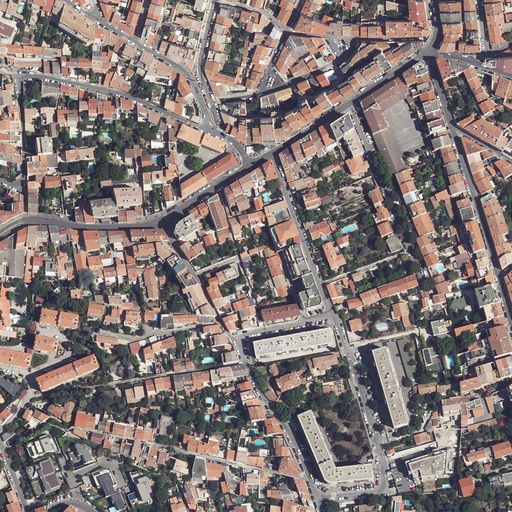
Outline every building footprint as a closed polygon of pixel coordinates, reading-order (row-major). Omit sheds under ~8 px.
[(55,0),(54,0),(45,0),(42,7),(42,10),(51,13),(55,0)] [(64,6),(55,0),(51,13),(60,19),(61,16),(61,14),(64,6)] [(141,8),(143,2),(137,0),(133,0),(131,10),(140,12),(141,8)] [(196,0),(195,7),(202,8),(207,10),(207,6),(208,0),(196,0)] [(296,3),(290,0),(282,0),(280,5),(282,6),(283,6),(292,10),(296,3)] [(319,4),(310,0),(306,0),(304,6),(316,11),(319,4)] [(352,0),(344,0),(347,1),(346,6),(348,7),(352,9),(353,3),(353,0),(352,0)] [(388,9),(388,10),(398,10),(399,3),(388,0),(387,0),(388,4),(388,9)] [(409,0),(410,3),(411,6),(426,9),(425,4),(424,0),(409,0)] [(465,0),(465,1),(466,1),(466,9),(466,11),(477,11),(476,2),(475,0),(465,0)] [(487,8),(487,13),(503,11),(501,0),(486,3),(487,8)] [(8,5),(0,1),(0,10),(5,13),(6,13),(8,5)] [(9,1),(8,5),(6,13),(13,17),(15,13),(17,5),(9,1)] [(117,8),(118,6),(115,5),(112,5),(111,4),(101,1),(104,10),(107,17),(112,20),(116,11),(117,8)] [(447,1),(440,1),(441,5),(442,11),(462,11),(461,1),(454,1),(452,1),(447,1)] [(160,14),(163,5),(152,2),(151,6),(149,11),(160,14)] [(182,24),(176,23),(177,18),(183,19),(184,16),(187,5),(179,3),(177,2),(176,6),(175,9),(173,17),(171,23),(172,24),(181,26),(182,24)] [(399,3),(398,10),(408,11),(408,5),(399,3)] [(220,8),(219,13),(232,17),(235,7),(221,4),(220,8)] [(61,16),(60,19),(57,27),(86,45),(93,45),(93,44),(94,25),(71,11),(64,6),(61,14),(61,16)] [(118,6),(117,8),(122,9),(121,13),(121,14),(123,15),(124,12),(125,10),(125,8),(122,7),(118,6)] [(292,10),(283,6),(283,8),(278,17),(286,24),(292,10)] [(304,6),(301,12),(314,18),(317,11),(316,11),(304,6)] [(426,9),(411,6),(412,17),(413,17),(419,18),(423,18),(428,19),(427,13),(426,9)] [(236,7),(235,7),(232,17),(233,17),(236,18),(239,18),(240,19),(243,9),(241,9),(237,8),(236,7)] [(246,10),(243,9),(240,19),(245,20),(249,21),(251,21),(253,12),(252,11),(246,10)] [(139,16),(140,12),(131,10),(130,10),(129,13),(127,19),(137,22),(139,16)] [(119,14),(116,11),(112,20),(120,25),(122,18),(123,15),(121,14),(119,14)] [(158,20),(160,14),(149,11),(148,14),(148,17),(158,20)] [(443,16),(444,21),(462,21),(462,15),(462,11),(442,11),(443,16)] [(477,15),(477,11),(466,11),(466,15),(466,20),(478,20),(477,15)] [(488,19),(489,25),(499,23),(505,22),(503,11),(487,13),(488,19)] [(258,13),(253,12),(251,21),(254,22),(260,24),(260,23),(262,14),(258,13)] [(314,18),(301,12),(293,29),(313,31),(314,18)] [(232,17),(219,13),(218,17),(217,22),(226,24),(230,25),(231,25),(233,17),(232,17)] [(262,14),(260,23),(262,24),(265,25),(268,23),(270,20),(263,14),(262,14)] [(326,15),(322,22),(329,25),(330,22),(331,22),(333,18),(330,17),(326,15)] [(203,25),(204,21),(184,16),(183,19),(182,24),(181,26),(185,27),(187,27),(191,28),(201,31),(203,25)] [(157,23),(158,20),(148,17),(146,21),(145,25),(151,27),(153,27),(154,27),(156,28),(157,23)] [(135,28),(137,22),(127,19),(122,18),(120,25),(134,33),(135,28)] [(320,31),(326,32),(329,25),(322,22),(314,18),(313,31),(320,31)] [(428,19),(423,18),(424,25),(424,28),(431,29),(431,26),(432,20),(428,19)] [(251,21),(249,21),(245,20),(243,28),(252,30),(253,31),(254,22),(251,21)] [(343,21),(343,20),(338,20),(338,22),(335,22),(335,33),(340,33),(343,33),(343,32),(343,31),(343,27),(343,25),(343,22),(343,21)] [(398,20),(387,20),(387,22),(387,25),(387,35),(393,35),(397,35),(398,20)] [(408,21),(398,20),(397,35),(403,35),(407,35),(408,21)] [(478,20),(466,20),(467,30),(469,30),(479,30),(479,28),(478,23),(478,20)] [(505,22),(499,23),(501,36),(507,35),(509,35),(511,34),(511,20),(508,22),(505,22)] [(362,22),(352,21),(352,34),(357,35),(362,35),(362,22)] [(366,22),(362,22),(362,35),(366,35),(370,35),(370,21),(366,22)] [(379,21),(370,21),(370,35),(374,35),(378,35),(379,25),(379,22),(379,21)] [(462,21),(444,21),(444,23),(445,31),(446,31),(459,30),(462,30),(463,30),(462,21)] [(0,22),(0,39),(1,39),(3,36),(10,40),(14,30),(14,28),(0,22)] [(216,26),(214,32),(223,34),(223,33),(224,33),(226,24),(217,22),(216,26)] [(335,22),(331,22),(330,22),(329,25),(326,32),(335,33),(335,22)] [(499,23),(489,25),(490,33),(492,42),(497,41),(502,40),(501,36),(499,23)] [(181,27),(181,26),(172,24),(171,28),(170,31),(172,32),(175,33),(179,34),(181,27)] [(103,30),(94,25),(93,44),(94,45),(101,45),(103,30)] [(150,31),(151,27),(145,25),(143,31),(141,38),(147,41),(150,32),(150,31)] [(283,31),(275,25),(274,27),(270,35),(280,37),(283,31)] [(387,25),(379,25),(378,35),(382,35),(387,35),(387,25)] [(413,26),(412,35),(418,35),(423,35),(423,28),(417,27),(413,26)] [(200,35),(201,31),(191,28),(189,35),(189,36),(190,36),(192,37),(198,38),(199,39),(200,35)] [(110,34),(103,30),(101,45),(106,46),(109,46),(110,34)] [(253,31),(252,30),(251,35),(248,34),(246,40),(251,41),(254,42),(255,37),(257,32),(253,31)] [(445,37),(444,41),(456,41),(459,41),(459,30),(446,31),(445,37)] [(153,45),(155,36),(154,35),(150,32),(147,41),(153,45)] [(223,34),(214,32),(213,36),(212,40),(221,42),(222,36),(223,34)] [(117,38),(110,34),(109,46),(109,47),(111,47),(114,48),(117,38)] [(287,43),(296,57),(299,56),(302,54),(303,54),(290,35),(287,43)] [(290,35),(303,54),(304,53),(310,49),(301,36),(290,35)] [(160,49),(164,40),(163,39),(158,37),(155,36),(153,45),(160,49)] [(310,50),(312,53),(319,49),(318,47),(312,37),(301,36),(310,49),(310,50)] [(198,38),(192,37),(190,47),(196,48),(197,49),(198,43),(199,39),(198,38)] [(323,38),(318,37),(312,37),(318,47),(319,49),(325,58),(327,63),(331,61),(336,58),(334,54),(330,49),(325,41),(323,38)] [(126,44),(117,38),(114,48),(113,51),(113,52),(122,55),(126,44)] [(168,53),(172,43),(169,42),(165,40),(164,40),(160,49),(168,53)] [(211,44),(210,49),(219,51),(221,42),(212,40),(211,44)] [(254,42),(251,41),(249,49),(256,51),(260,43),(254,42)] [(362,41),(359,47),(369,61),(369,62),(371,61),(377,58),(375,55),(382,50),(381,48),(377,41),(368,41),(362,41)] [(382,42),(377,41),(381,48),(382,50),(385,53),(392,49),(387,42),(382,42)] [(456,41),(444,41),(442,45),(440,50),(447,50),(455,50),(456,41)] [(464,41),(460,41),(460,43),(459,48),(459,50),(462,50),(466,50),(467,43),(467,41),(464,41)] [(411,42),(402,47),(407,55),(411,53),(416,50),(411,42)] [(420,42),(411,42),(416,50),(419,48),(422,46),(420,42)] [(181,49),(182,45),(176,43),(172,43),(168,53),(179,60),(181,49)] [(262,44),(260,43),(256,51),(272,55),(275,47),(265,44),(262,44)] [(287,43),(281,55),(289,67),(293,62),(296,57),(287,43)] [(135,49),(126,44),(122,55),(131,58),(135,49)] [(13,46),(4,45),(6,53),(14,54),(16,54),(24,54),(23,47),(20,47),(19,47),(13,46)] [(394,49),(393,50),(400,60),(403,58),(407,55),(402,47),(401,45),(394,49)] [(44,56),(43,49),(41,48),(34,48),(31,48),(29,47),(23,47),(24,54),(35,55),(44,56)] [(196,48),(190,47),(189,52),(188,55),(195,58),(196,54),(197,49),(196,48)] [(359,47),(349,60),(354,69),(354,70),(369,61),(359,47)] [(511,48),(502,53),(503,57),(511,56),(511,48)] [(61,55),(61,50),(54,50),(52,49),(52,56),(52,57),(61,58),(61,57),(61,55)] [(142,53),(135,49),(131,58),(138,62),(142,53)] [(188,55),(189,52),(181,49),(179,60),(186,64),(188,55)] [(219,51),(210,49),(209,54),(208,58),(220,61),(223,52),(219,51)] [(389,68),(392,65),(385,54),(385,53),(382,50),(375,55),(377,58),(385,70),(389,68)] [(396,63),(400,60),(393,50),(385,54),(392,65),(396,63)] [(272,55),(256,51),(253,60),(257,61),(267,64),(272,55)] [(224,53),(223,52),(220,61),(221,61),(225,63),(226,61),(228,61),(230,54),(224,53)] [(101,53),(92,53),(92,57),(92,61),(93,61),(100,62),(101,53)] [(153,60),(142,53),(138,62),(137,68),(138,68),(144,71),(144,70),(145,68),(148,69),(149,68),(153,60)] [(311,54),(305,57),(313,70),(321,66),(316,59),(312,53),(311,54)] [(192,68),(195,58),(188,55),(186,64),(192,68)] [(281,55),(277,64),(284,74),(289,67),(281,55)] [(316,59),(321,66),(327,63),(322,55),(316,59)] [(494,58),(490,58),(490,63),(511,70),(511,56),(503,57),(494,58)] [(8,65),(16,67),(16,62),(16,61),(16,60),(13,60),(12,58),(6,57),(6,58),(8,65)] [(300,60),(299,61),(300,62),(306,72),(313,70),(305,57),(300,60)] [(78,68),(78,60),(73,59),(73,58),(70,58),(70,59),(69,59),(69,63),(69,68),(70,68),(70,71),(73,71),(73,68),(77,68),(78,68)] [(220,61),(208,58),(207,63),(206,68),(218,71),(221,61),(220,61)] [(378,74),(385,70),(377,58),(371,61),(369,62),(366,65),(362,68),(370,80),(378,74)] [(92,61),(78,60),(78,68),(92,68),(93,61),(92,61)] [(159,63),(153,60),(149,68),(157,70),(159,63)] [(349,60),(341,66),(347,75),(354,69),(349,60)] [(49,74),(53,75),(52,63),(44,61),(44,73),(49,74)] [(100,62),(93,61),(92,68),(100,69),(101,62),(100,62)] [(267,64),(257,61),(255,67),(254,70),(263,72),(267,64)] [(440,72),(450,69),(447,62),(447,61),(443,62),(436,62),(440,72)] [(42,67),(42,62),(16,62),(16,67),(24,67),(30,67),(30,70),(42,73),(42,67)] [(107,63),(101,62),(100,69),(103,70),(108,71),(108,69),(109,65),(110,63),(107,63)] [(295,65),(291,68),(296,77),(306,72),(300,62),(299,63),(295,65)] [(458,65),(447,62),(450,69),(452,75),(455,74),(456,77),(464,74),(468,69),(458,65)] [(58,76),(61,77),(61,67),(61,64),(54,63),(52,63),(53,75),(58,76)] [(65,77),(67,78),(67,74),(67,68),(69,68),(69,63),(66,63),(66,68),(61,67),(61,77),(65,77)] [(171,70),(159,63),(157,70),(156,77),(169,80),(171,70)] [(427,75),(423,63),(413,70),(416,79),(427,75)] [(138,68),(135,74),(144,77),(145,76),(147,72),(144,70),(144,71),(138,68)] [(157,70),(149,68),(148,69),(147,72),(145,76),(156,77),(157,70)] [(218,71),(206,68),(206,69),(207,73),(210,81),(223,82),(229,83),(235,84),(235,83),(237,76),(235,76),(218,71)] [(248,68),(245,77),(248,78),(251,79),(254,70),(248,68)] [(367,82),(370,80),(362,68),(355,72),(357,76),(363,84),(367,82)] [(440,72),(443,83),(448,81),(450,80),(453,78),(452,75),(450,69),(440,72)] [(477,78),(474,71),(471,70),(468,69),(464,74),(468,83),(477,78)] [(180,75),(171,70),(169,80),(174,81),(178,82),(180,75)] [(263,72),(254,70),(251,79),(259,81),(263,72)] [(402,76),(408,87),(417,84),(416,79),(413,70),(409,73),(402,76)] [(99,77),(100,73),(98,73),(92,72),(92,75),(91,83),(94,84),(96,84),(98,76),(99,77)] [(317,75),(323,85),(330,82),(324,72),(317,75)] [(107,86),(110,87),(113,77),(107,74),(105,78),(104,86),(107,86)] [(113,77),(110,87),(115,88),(119,89),(121,83),(122,80),(123,78),(114,74),(113,77)] [(191,93),(180,75),(178,82),(177,90),(179,92),(183,99),(191,93)] [(427,75),(416,79),(417,84),(418,87),(409,90),(413,99),(420,97),(433,93),(427,75)] [(357,76),(351,79),(357,88),(360,86),(363,84),(357,76)] [(394,82),(399,92),(377,106),(381,115),(384,112),(405,99),(406,98),(410,105),(414,102),(413,99),(409,90),(408,87),(402,76),(394,82)] [(169,85),(169,80),(156,77),(155,83),(168,86),(169,85)] [(251,79),(248,78),(246,86),(249,87),(255,89),(259,81),(251,79)] [(477,78),(468,83),(473,92),(482,88),(477,78)] [(312,87),(308,79),(298,83),(303,92),(312,87)] [(349,80),(340,85),(346,95),(352,91),(357,88),(351,79),(350,80),(349,80)] [(495,96),(505,99),(506,96),(506,94),(510,83),(505,81),(500,79),(495,96)] [(177,90),(178,82),(174,81),(173,86),(169,85),(168,86),(167,95),(176,97),(176,95),(177,90)] [(58,85),(41,82),(41,86),(41,94),(58,94),(60,86),(58,85)] [(360,104),(364,114),(377,106),(399,92),(394,82),(367,99),(360,104)] [(124,91),(127,92),(130,86),(121,83),(119,89),(124,91)] [(340,85),(327,91),(334,103),(341,99),(346,95),(340,85)] [(66,87),(62,86),(61,90),(60,95),(69,97),(70,88),(66,87)] [(224,87),(213,89),(216,96),(221,95),(227,95),(224,87)] [(290,87),(276,93),(279,101),(295,95),(290,87)] [(73,88),(70,88),(69,97),(77,97),(77,89),(73,88)] [(487,99),(482,88),(473,92),(478,103),(487,99)] [(327,91),(318,97),(325,109),(329,106),(334,103),(327,91)] [(183,99),(179,92),(178,95),(176,95),(176,97),(175,101),(184,105),(187,104),(185,101),(184,101),(183,99)] [(193,96),(191,93),(183,99),(184,101),(185,101),(193,96)] [(261,97),(262,110),(268,109),(267,105),(275,104),(275,107),(280,106),(280,105),(279,101),(276,93),(261,97)] [(433,93),(420,97),(422,104),(423,106),(436,102),(433,93)] [(154,104),(157,105),(164,108),(165,104),(158,101),(159,97),(151,95),(151,98),(150,102),(154,104)] [(168,110),(173,112),(175,101),(176,97),(167,95),(165,104),(164,108),(168,110)] [(117,110),(116,107),(116,98),(112,97),(113,103),(103,103),(104,107),(98,107),(98,110),(98,114),(117,114),(117,110)] [(309,101),(306,97),(299,101),(302,105),(309,101)] [(318,97),(309,101),(317,114),(321,112),(325,109),(318,97)] [(89,110),(88,103),(82,103),(82,100),(82,99),(79,99),(79,110),(89,110)] [(126,101),(120,99),(121,110),(122,110),(132,110),(132,104),(126,101)] [(98,107),(98,101),(88,100),(88,103),(89,110),(98,110),(98,107)] [(184,105),(175,101),(173,112),(181,116),(183,108),(184,105)] [(239,102),(227,104),(227,107),(235,110),(232,116),(240,119),(240,117),(247,116),(246,101),(239,102)] [(309,101),(302,105),(304,109),(310,118),(309,118),(310,119),(313,117),(317,114),(309,101)] [(489,101),(479,106),(481,110),(484,116),(491,113),(494,111),(494,110),(489,101)] [(436,102),(423,106),(426,116),(439,112),(436,102)] [(148,111),(137,106),(137,110),(138,119),(148,119),(148,111)] [(373,136),(387,130),(381,115),(377,106),(364,114),(373,136)] [(44,116),(41,117),(42,125),(49,125),(55,125),(55,124),(55,119),(55,114),(55,111),(55,109),(52,108),(41,108),(41,110),(41,113),(47,113),(47,115),(43,114),(44,116)] [(41,110),(24,109),(25,118),(25,123),(29,123),(31,123),(32,116),(41,117),(41,113),(41,110)] [(294,109),(287,113),(287,114),(289,116),(296,128),(300,126),(303,123),(302,122),(296,113),(294,110),(295,110),(294,109)] [(304,109),(296,113),(302,122),(309,118),(310,118),(304,109)] [(154,114),(148,111),(148,119),(148,122),(156,126),(161,116),(154,114)] [(232,116),(221,111),(225,119),(227,126),(229,122),(234,124),(241,127),(240,122),(240,119),(232,116)] [(384,112),(381,115),(387,130),(390,136),(403,170),(406,168),(384,112)] [(439,112),(426,116),(429,125),(443,122),(439,112)] [(193,115),(191,120),(199,124),(199,116),(193,115)] [(289,116),(283,120),(284,127),(286,135),(292,131),(296,128),(289,116)] [(456,126),(463,130),(472,125),(475,123),(473,117),(472,116),(456,124),(456,126)] [(166,119),(162,117),(159,131),(165,131),(167,131),(167,123),(166,121),(166,119)] [(262,117),(254,118),(255,141),(264,140),(262,117)] [(274,117),(262,117),(264,140),(277,140),(275,127),(274,117)] [(330,129),(336,141),(338,146),(344,161),(345,162),(346,162),(349,160),(340,140),(342,139),(354,131),(348,117),(338,124),(330,129)] [(254,118),(247,118),(247,124),(248,130),(247,140),(255,141),(254,118)] [(472,125),(493,138),(501,133),(503,131),(507,129),(505,128),(497,124),(485,118),(482,120),(475,123),(472,125)] [(1,122),(0,121),(0,129),(0,132),(7,133),(9,133),(9,132),(9,122),(9,121),(1,122)] [(20,125),(20,121),(14,122),(9,122),(9,132),(15,132),(21,132),(20,125)] [(226,131),(231,134),(234,124),(229,122),(227,126),(226,131)] [(247,124),(240,122),(241,127),(238,136),(242,138),(247,140),(248,130),(247,124)] [(445,130),(443,122),(429,125),(427,126),(428,130),(429,135),(432,134),(445,130)] [(231,134),(238,136),(241,127),(234,124),(231,134)] [(326,147),(336,141),(330,129),(328,124),(323,128),(318,130),(326,147)] [(34,134),(34,125),(25,125),(25,130),(25,134),(34,134)] [(463,130),(486,143),(493,138),(472,125),(463,130)] [(205,136),(182,126),(176,138),(200,148),(201,145),(205,136)] [(278,127),(275,127),(277,140),(286,139),(287,139),(286,135),(284,127),(280,127),(278,127)] [(316,153),(326,147),(318,130),(313,134),(309,136),(316,153)] [(376,142),(390,136),(387,130),(373,136),(376,142)] [(445,130),(432,134),(435,141),(448,137),(445,130)] [(7,142),(10,142),(10,141),(9,135),(7,135),(7,133),(0,132),(0,131),(0,140),(4,141),(7,142)] [(354,131),(342,139),(344,142),(346,141),(353,158),(359,156),(363,154),(354,131)] [(486,143),(495,148),(501,137),(503,135),(501,133),(493,138),(486,143)] [(503,139),(510,142),(511,139),(511,136),(510,135),(506,133),(503,139)] [(225,144),(205,136),(201,145),(220,154),(225,144)] [(305,139),(300,142),(306,160),(316,154),(316,153),(309,136),(305,139)] [(390,136),(376,142),(389,175),(403,170),(390,136)] [(451,146),(448,137),(435,141),(431,142),(433,148),(434,151),(439,150),(441,149),(451,146)] [(495,148),(502,153),(504,151),(510,142),(503,139),(501,137),(495,148)] [(50,155),(49,139),(36,140),(37,156),(45,156),(50,155)] [(465,139),(461,140),(464,149),(467,157),(473,155),(486,152),(475,145),(465,139)] [(336,141),(326,147),(328,152),(328,153),(338,146),(336,141)] [(295,145),(291,148),(297,163),(306,160),(300,142),(295,145)] [(0,152),(11,155),(13,155),(13,153),(13,146),(3,145),(0,144),(0,152)] [(141,155),(141,150),(140,145),(133,145),(133,150),(124,150),(125,153),(125,158),(136,158),(135,156),(141,155)] [(451,146),(441,149),(443,157),(453,154),(451,146)] [(326,147),(316,153),(318,158),(318,159),(328,153),(328,152),(326,147)] [(92,150),(92,148),(86,149),(85,149),(81,150),(77,151),(79,157),(93,155),(92,150)] [(279,156),(284,171),(287,169),(289,168),(288,166),(292,165),(297,163),(291,148),(289,149),(285,152),(279,156)] [(79,157),(77,151),(72,152),(71,152),(68,152),(65,153),(66,162),(78,160),(80,160),(79,157)] [(11,155),(0,152),(0,164),(2,165),(2,161),(7,162),(11,162),(11,155)] [(469,166),(481,161),(479,157),(482,156),(484,160),(492,157),(494,157),(486,152),(473,155),(467,157),(469,166)] [(66,162),(65,153),(57,154),(57,162),(60,162),(60,163),(61,163),(66,162)] [(46,175),(50,176),(51,176),(58,172),(58,167),(57,162),(57,154),(50,155),(45,156),(45,163),(46,163),(46,174),(46,175)] [(177,164),(176,155),(171,156),(170,155),(170,154),(168,154),(168,158),(162,159),(163,168),(166,167),(168,167),(176,164),(177,164)] [(232,154),(228,157),(228,158),(231,157),(234,163),(233,163),(235,166),(237,164),(235,160),(233,156),(232,154)] [(306,160),(307,164),(318,158),(316,154),(306,160)] [(453,154),(443,157),(445,166),(456,163),(453,154)] [(21,171),(21,156),(14,155),(13,155),(11,155),(11,162),(11,165),(16,166),(16,167),(17,167),(17,170),(21,171)] [(141,156),(142,167),(151,166),(150,156),(141,156)] [(369,168),(367,162),(363,164),(359,156),(353,158),(349,160),(346,162),(353,176),(369,168)] [(228,157),(201,173),(207,183),(224,172),(235,166),(233,163),(234,163),(231,157),(228,158),(228,157)] [(267,183),(277,179),(270,161),(266,164),(262,167),(267,183)] [(469,166),(472,174),(481,170),(484,169),(481,161),(469,166)] [(510,166),(502,161),(498,162),(494,164),(497,167),(500,171),(510,166)] [(46,174),(46,163),(45,163),(35,163),(29,163),(28,163),(27,163),(27,170),(27,176),(36,175),(44,174),(46,174)] [(295,173),(295,174),(298,173),(300,172),(298,167),(297,163),(292,165),(295,173)] [(449,178),(460,175),(456,163),(445,166),(449,178)] [(177,177),(176,164),(168,167),(168,171),(165,171),(166,178),(168,178),(177,177)] [(333,165),(323,171),(324,174),(327,173),(333,170),(335,169),(334,167),(333,165)] [(487,167),(492,175),(494,174),(497,173),(494,169),(492,166),(487,167)] [(511,174),(511,167),(510,166),(500,171),(504,179),(511,174)] [(0,167),(0,175),(5,178),(7,179),(7,177),(9,177),(9,167),(0,167)] [(170,206),(174,204),(172,189),(172,188),(173,187),(172,185),(169,186),(168,178),(166,178),(165,171),(168,171),(168,167),(166,167),(163,168),(162,169),(162,170),(162,171),(162,172),(161,172),(163,183),(165,199),(166,209),(170,206)] [(259,169),(254,172),(255,175),(257,182),(257,183),(257,184),(258,188),(258,189),(267,184),(267,183),(262,167),(259,169)] [(389,175),(390,178),(395,176),(404,172),(403,170),(389,175)] [(472,174),(475,184),(476,183),(485,179),(481,170),(472,174)] [(291,174),(290,171),(288,171),(285,173),(286,177),(288,183),(293,181),(291,174)] [(400,187),(412,182),(407,171),(404,172),(395,176),(400,187)] [(497,173),(494,174),(496,177),(496,178),(502,189),(503,188),(505,187),(508,185),(504,179),(500,171),(497,173)] [(163,183),(161,172),(151,173),(152,184),(153,184),(161,183),(163,183)] [(257,183),(257,182),(255,175),(254,172),(251,173),(248,175),(250,178),(253,184),(254,185),(257,184),(257,183)] [(151,173),(142,174),(143,186),(152,185),(152,184),(151,173)] [(44,174),(36,175),(36,183),(40,183),(42,183),(45,183),(45,179),(44,174)] [(84,178),(83,174),(80,174),(75,175),(76,182),(82,181),(82,178),(84,178)] [(207,183),(200,174),(180,187),(180,188),(181,199),(207,183)] [(138,175),(132,175),(129,176),(125,176),(121,177),(118,177),(114,177),(109,178),(110,181),(111,185),(115,184),(115,185),(118,184),(122,183),(122,184),(126,183),(126,184),(129,182),(129,183),(133,182),(133,183),(138,182),(138,183),(139,183),(138,175)] [(243,193),(255,188),(254,185),(253,184),(250,178),(248,175),(246,177),(241,180),(238,182),(243,193)] [(463,183),(460,175),(449,178),(448,178),(451,187),(463,183)] [(71,183),(71,176),(69,176),(61,178),(62,185),(71,183)] [(321,176),(313,180),(315,185),(323,181),(321,176)] [(59,177),(45,179),(45,183),(45,187),(45,189),(60,187),(59,178),(59,177)] [(295,187),(304,184),(303,180),(302,178),(289,184),(290,189),(295,187)] [(431,180),(435,189),(439,187),(436,178),(431,180)] [(492,187),(487,178),(485,179),(476,183),(481,195),(493,190),(492,187)] [(295,187),(296,190),(308,186),(309,190),(313,189),(314,190),(316,189),(315,185),(313,180),(304,184),(295,187)] [(111,185),(110,181),(105,182),(101,182),(100,182),(101,189),(110,188),(111,188),(111,185)] [(234,197),(243,193),(238,182),(233,184),(229,187),(234,197)] [(403,197),(416,192),(412,182),(400,187),(403,197)] [(62,185),(63,193),(72,191),(72,189),(71,183),(62,185)] [(466,192),(463,183),(451,187),(449,188),(449,190),(451,196),(466,192)] [(269,189),(267,184),(258,189),(259,190),(259,193),(269,189)] [(230,208),(237,206),(234,199),(234,197),(229,187),(228,188),(224,190),(230,208)] [(511,195),(505,187),(503,188),(506,191),(508,194),(511,198),(511,199),(511,195)] [(181,199),(180,188),(172,189),(174,204),(181,199)] [(314,190),(313,189),(309,190),(307,191),(302,193),(301,193),(302,198),(315,193),(314,190)] [(374,206),(383,202),(378,189),(369,193),(374,206)] [(13,199),(13,204),(19,204),(19,195),(13,192),(12,192),(8,190),(8,193),(6,196),(6,197),(13,199)] [(140,195),(140,190),(139,190),(112,191),(113,194),(115,201),(116,207),(141,205),(140,195)] [(446,190),(435,196),(438,202),(438,201),(444,198),(446,204),(444,204),(449,218),(450,218),(455,216),(454,213),(451,205),(448,197),(446,191),(446,190)] [(421,202),(417,191),(416,192),(403,197),(408,209),(421,202)] [(317,201),(315,193),(302,198),(304,205),(317,201)] [(330,193),(319,198),(321,204),(322,207),(334,202),(330,193)] [(38,212),(37,196),(32,195),(28,195),(28,201),(28,213),(38,214),(38,212)] [(208,200),(205,202),(209,210),(210,212),(215,226),(216,230),(217,232),(228,228),(216,195),(215,196),(208,200)] [(482,205),(494,200),(493,197),(492,195),(480,201),(482,205)] [(244,196),(234,199),(237,206),(239,211),(239,212),(249,209),(244,196)] [(430,198),(435,209),(435,210),(441,207),(438,201),(438,202),(435,196),(430,198)] [(257,211),(264,209),(263,205),(261,198),(257,200),(254,201),(257,211)] [(457,204),(459,212),(460,212),(471,208),(468,200),(457,204)] [(497,205),(495,200),(494,200),(482,205),(483,210),(497,205)] [(116,207),(115,201),(104,202),(101,202),(90,203),(91,206),(93,217),(94,217),(108,217),(117,217),(118,217),(117,212),(117,211),(117,210),(116,207)] [(287,208),(285,201),(272,206),(270,207),(264,209),(264,211),(266,216),(267,215),(273,213),(283,210),(284,209),(287,208)] [(319,205),(317,201),(304,205),(306,209),(319,205)] [(201,217),(210,212),(209,210),(205,202),(200,205),(197,207),(201,217)] [(374,206),(376,211),(377,211),(385,207),(383,202),(374,206)] [(426,214),(421,202),(408,209),(413,220),(426,214)] [(23,214),(23,205),(19,204),(13,204),(13,205),(13,207),(13,214),(14,214),(14,218),(19,216),(23,214)] [(500,210),(498,205),(497,205),(483,210),(486,220),(501,214),(500,210)] [(93,217),(91,206),(87,207),(82,208),(83,210),(85,224),(91,223),(95,223),(94,217),(93,217)] [(189,212),(191,217),(193,216),(195,215),(197,220),(201,217),(197,207),(194,209),(189,212)] [(385,207),(377,211),(377,213),(378,214),(372,216),(376,224),(387,219),(390,218),(385,207)] [(274,225),(287,221),(287,220),(288,219),(291,218),(289,213),(287,208),(287,211),(285,212),(284,209),(283,210),(283,212),(274,215),(273,213),(267,215),(268,218),(271,217),(274,225)] [(471,208),(460,212),(463,223),(466,222),(475,219),(471,208)] [(81,223),(85,224),(83,210),(75,211),(75,215),(75,217),(76,222),(81,223)] [(135,222),(136,222),(135,217),(135,211),(126,212),(127,223),(131,223),(135,222)] [(255,213),(258,222),(265,220),(267,220),(266,218),(266,216),(264,211),(255,213)] [(14,214),(13,214),(8,213),(0,212),(0,222),(2,225),(9,221),(14,218),(14,214)] [(122,223),(127,223),(126,212),(119,212),(117,212),(118,217),(117,217),(118,223),(122,223)] [(255,213),(247,215),(250,224),(251,227),(259,225),(258,222),(255,213)] [(420,238),(426,236),(426,235),(430,234),(434,232),(431,224),(430,222),(426,214),(413,220),(420,238)] [(490,229),(505,224),(501,214),(486,220),(490,229)] [(241,227),(250,224),(247,215),(238,218),(241,227)] [(179,241),(183,238),(184,239),(184,238),(184,237),(187,236),(187,237),(189,236),(188,235),(197,229),(196,228),(193,220),(191,217),(188,219),(179,225),(175,227),(174,232),(179,241)] [(233,233),(237,232),(238,233),(243,232),(241,227),(238,218),(229,220),(233,233)] [(332,233),(331,230),(329,225),(330,224),(329,219),(328,218),(326,219),(323,219),(324,222),(325,222),(330,234),(332,233)] [(387,219),(376,224),(377,227),(389,222),(387,219)] [(275,244),(297,236),(295,229),(292,222),(270,230),(275,244)] [(330,234),(325,222),(324,222),(314,226),(309,228),(313,240),(318,238),(330,234)] [(393,233),(389,222),(377,227),(381,238),(393,233)] [(476,223),(467,226),(464,227),(466,233),(468,232),(473,247),(471,247),(473,254),(475,253),(484,251),(476,223)] [(458,224),(440,230),(442,235),(443,239),(456,233),(461,231),(460,228),(459,225),(458,224)] [(490,229),(492,238),(502,236),(508,234),(505,224),(490,229)] [(251,227),(252,232),(256,231),(257,234),(262,233),(260,227),(259,225),(251,227)] [(33,228),(28,228),(26,248),(35,249),(35,247),(35,242),(36,238),(37,227),(33,228)] [(48,238),(46,227),(40,227),(37,227),(36,238),(35,242),(39,242),(49,242),(48,238)] [(22,231),(17,233),(15,250),(17,250),(23,248),(26,248),(28,228),(22,231)] [(55,228),(49,228),(52,242),(54,242),(59,241),(61,241),(59,229),(55,228)] [(61,229),(59,229),(61,241),(62,243),(65,243),(69,242),(71,242),(71,239),(70,230),(63,229),(61,229)] [(220,243),(225,241),(225,239),(230,237),(228,229),(217,233),(220,243)] [(70,230),(71,239),(79,238),(78,232),(74,231),(70,230)] [(154,242),(155,231),(149,231),(142,232),(143,238),(142,238),(143,241),(144,242),(146,241),(146,243),(154,242)] [(159,231),(155,231),(154,242),(154,241),(159,241),(161,241),(162,241),(168,241),(162,231),(159,231)] [(456,233),(460,243),(464,241),(462,234),(461,231),(456,233)] [(83,234),(78,232),(79,238),(71,239),(71,242),(72,243),(72,245),(77,244),(84,243),(84,241),(83,234)] [(115,233),(111,233),(113,244),(114,249),(117,248),(123,247),(121,232),(115,233)] [(121,232),(123,247),(132,246),(132,245),(132,243),(130,232),(125,232),(121,232)] [(17,233),(8,239),(5,267),(14,268),(15,259),(16,259),(17,256),(17,250),(15,250),(17,233)] [(89,233),(83,234),(84,241),(84,243),(86,252),(99,250),(98,246),(97,233),(89,233)] [(102,233),(97,233),(98,246),(110,244),(108,233),(102,233)] [(402,249),(395,233),(387,237),(389,240),(386,241),(391,254),(402,249)] [(434,243),(430,234),(426,235),(426,236),(430,245),(434,243)] [(206,246),(215,243),(214,241),(212,237),(212,235),(208,236),(204,238),(206,246)] [(297,236),(275,244),(275,246),(277,250),(278,253),(282,251),(300,244),(297,236)] [(337,240),(339,245),(340,245),(347,242),(347,241),(346,236),(337,240)] [(420,238),(416,240),(420,249),(430,245),(426,236),(420,238)] [(505,245),(502,236),(492,238),(495,248),(505,245)] [(3,242),(0,243),(0,275),(4,276),(5,267),(8,239),(3,242)] [(132,248),(134,259),(136,258),(156,255),(156,254),(160,257),(159,258),(165,263),(166,262),(176,256),(162,244),(154,244),(154,241),(154,242),(146,243),(138,244),(132,245),(132,246),(132,248)] [(346,264),(342,255),(337,257),(331,242),(322,246),(331,270),(346,264)] [(84,243),(77,244),(78,252),(75,253),(76,255),(86,253),(86,252),(84,243)] [(191,249),(187,243),(182,246),(180,248),(184,253),(191,249)] [(430,245),(434,254),(438,252),(438,253),(434,243),(430,245)] [(204,252),(199,244),(191,249),(184,253),(189,261),(204,252)] [(302,250),(300,244),(282,251),(293,281),(301,278),(311,275),(311,274),(302,250)] [(458,247),(461,254),(468,251),(467,248),(465,244),(460,246),(458,247)] [(510,249),(509,244),(505,245),(495,248),(499,261),(504,257),(511,255),(510,249)] [(430,245),(420,249),(424,258),(434,254),(430,245)] [(264,250),(267,260),(276,257),(278,256),(278,253),(274,254),(273,252),(277,250),(275,246),(273,247),(268,249),(267,249),(264,250)] [(135,265),(134,259),(132,248),(129,248),(129,250),(125,251),(128,266),(135,265)] [(27,254),(26,269),(32,270),(33,266),(34,258),(34,253),(34,251),(28,251),(27,254)] [(468,264),(471,264),(472,263),(469,255),(468,251),(461,254),(458,255),(460,260),(465,257),(468,264)] [(478,261),(487,259),(484,251),(475,253),(478,261)] [(77,274),(90,272),(89,268),(87,259),(87,255),(86,253),(76,255),(74,255),(74,258),(75,262),(77,274)] [(113,264),(113,262),(111,254),(104,256),(100,257),(102,266),(111,265),(112,265),(113,264)] [(428,268),(438,264),(434,254),(424,258),(428,268)] [(458,255),(456,256),(458,260),(456,261),(458,268),(466,265),(468,264),(465,257),(460,260),(458,255)] [(511,262),(511,257),(511,255),(504,257),(499,261),(502,270),(511,262)] [(186,270),(176,256),(166,262),(168,266),(173,274),(175,276),(186,270)] [(87,259),(89,268),(102,266),(100,257),(89,258),(87,259)] [(279,266),(276,257),(267,260),(266,260),(270,269),(279,266)] [(39,259),(34,258),(33,266),(36,266),(45,267),(45,262),(46,262),(46,259),(39,259)] [(65,262),(64,258),(60,259),(60,260),(57,261),(59,267),(60,276),(64,276),(67,276),(66,265),(65,262)] [(23,267),(24,259),(16,259),(15,259),(14,268),(5,267),(4,276),(4,280),(6,280),(7,277),(22,279),(23,267)] [(489,267),(487,259),(478,261),(476,262),(478,270),(489,267)] [(56,267),(55,263),(46,262),(45,262),(45,267),(45,271),(54,272),(57,273),(56,267)] [(72,264),(66,265),(67,276),(68,277),(68,279),(74,278),(72,264)] [(475,275),(471,264),(468,264),(466,265),(466,268),(469,277),(475,275)] [(116,269),(117,277),(121,276),(126,276),(124,265),(121,266),(117,266),(117,268),(116,269)] [(136,270),(135,265),(128,266),(126,266),(128,275),(137,274),(136,270)] [(97,280),(104,279),(103,270),(102,266),(89,268),(90,272),(92,272),(94,280),(97,280)] [(173,274),(168,266),(164,269),(168,274),(168,275),(170,274),(173,274)] [(279,266),(270,269),(271,273),(273,278),(282,275),(279,266)] [(222,272),(226,282),(238,277),(234,267),(222,272)] [(489,267),(478,270),(479,273),(480,277),(481,279),(492,276),(489,267)] [(108,278),(117,277),(116,269),(116,268),(103,270),(104,279),(108,278)] [(148,299),(158,298),(156,281),(154,268),(150,268),(146,269),(144,269),(136,270),(137,274),(142,274),(142,273),(143,273),(144,283),(145,286),(147,286),(148,299)] [(32,270),(26,269),(25,282),(34,283),(32,277),(32,273),(32,270)] [(186,289),(196,286),(191,278),(186,270),(175,276),(179,282),(184,290),(186,289)] [(217,278),(219,284),(226,282),(222,272),(216,275),(217,278)] [(361,272),(352,276),(353,280),(354,282),(363,279),(361,272)] [(274,289),(276,288),(286,285),(282,275),(273,278),(270,279),(268,280),(272,290),(274,289)] [(311,275),(301,278),(305,290),(307,289),(308,291),(305,291),(306,293),(298,295),(303,311),(317,307),(320,302),(315,288),(311,275)] [(404,279),(409,289),(417,286),(418,286),(414,275),(404,279)] [(432,279),(435,285),(443,281),(445,280),(443,275),(432,279)] [(494,286),(492,276),(481,279),(478,280),(480,284),(481,287),(482,289),(494,286)] [(219,284),(217,278),(212,280),(208,281),(210,288),(207,289),(208,293),(218,290),(216,285),(219,284)] [(396,282),(400,293),(408,290),(409,289),(404,279),(396,282)] [(353,280),(349,283),(350,285),(354,294),(359,293),(354,282),(353,280)] [(10,319),(8,290),(6,290),(7,282),(6,282),(4,281),(3,283),(2,283),(0,296),(0,312),(3,321),(4,323),(5,325),(6,326),(7,327),(10,327),(10,323),(10,319)] [(443,283),(442,283),(444,289),(442,289),(445,295),(450,294),(447,287),(450,286),(449,281),(447,282),(444,283),(443,283)] [(396,282),(387,286),(391,296),(399,293),(400,293),(396,282)] [(444,295),(445,295),(442,289),(444,289),(442,283),(435,286),(439,296),(444,295)] [(341,284),(334,286),(335,289),(338,288),(340,293),(342,292),(343,291),(341,284)] [(203,295),(199,285),(196,286),(186,289),(187,291),(189,296),(190,300),(191,300),(203,295)] [(289,295),(286,285),(276,288),(274,289),(277,299),(289,295)] [(332,299),(343,297),(342,292),(340,293),(338,288),(335,289),(334,286),(333,285),(327,286),(330,293),(332,299)] [(378,289),(382,299),(390,296),(391,296),(387,286),(378,289)] [(494,286),(482,289),(474,292),(475,292),(476,296),(479,310),(483,309),(500,305),(496,290),(494,286)] [(61,296),(60,287),(53,292),(61,296)] [(373,303),(381,300),(382,299),(378,289),(369,292),(373,303)] [(427,289),(421,291),(424,298),(427,298),(430,298),(427,289)] [(213,302),(222,299),(218,290),(208,293),(213,302)] [(82,300),(80,291),(70,292),(71,296),(71,299),(82,300)] [(364,306),(365,306),(371,303),(373,303),(369,292),(360,296),(361,298),(364,306)] [(240,302),(247,299),(245,294),(241,295),(240,293),(237,293),(237,294),(239,300),(240,302)] [(208,306),(203,295),(191,300),(195,312),(198,310),(208,306)] [(444,295),(439,296),(430,298),(427,298),(429,306),(446,303),(444,295)] [(459,297),(457,300),(455,299),(449,308),(449,309),(455,312),(457,309),(460,311),(461,308),(464,309),(466,306),(469,299),(464,296),(462,299),(459,297)] [(122,303),(121,297),(108,297),(109,305),(122,307),(122,303)] [(213,302),(216,309),(223,306),(225,305),(228,304),(227,301),(229,301),(228,297),(222,299),(213,302)] [(349,309),(364,306),(361,298),(359,299),(347,301),(349,309)] [(240,302),(243,309),(245,309),(250,307),(247,299),(240,302)] [(243,309),(240,302),(237,303),(233,304),(233,305),(236,312),(239,311),(243,309)] [(402,316),(408,315),(408,312),(407,309),(406,303),(393,305),(395,311),(396,317),(402,316)] [(102,317),(103,307),(89,304),(87,314),(102,317)] [(500,305),(483,309),(487,322),(493,320),(503,317),(500,305)] [(216,317),(208,306),(198,310),(199,315),(208,316),(213,317),(216,317)] [(257,315),(254,306),(251,307),(250,307),(245,309),(246,313),(245,314),(246,318),(248,317),(257,315)] [(291,318),(300,316),(298,312),(296,306),(266,311),(267,316),(268,322),(271,321),(291,318)] [(124,317),(126,309),(120,308),(114,308),(114,310),(120,311),(119,316),(124,317)] [(111,317),(118,318),(119,316),(120,311),(114,310),(112,310),(111,313),(111,317)] [(78,317),(41,311),(39,323),(60,327),(64,328),(68,329),(75,330),(78,317)] [(424,312),(427,325),(431,324),(433,323),(430,311),(425,312),(424,312)] [(125,322),(137,323),(138,314),(127,312),(125,322)] [(160,315),(161,325),(166,325),(168,325),(172,325),(173,325),(173,324),(173,317),(173,315),(160,315)] [(405,327),(410,326),(408,315),(402,316),(404,327),(405,327)] [(196,323),(196,316),(173,317),(173,324),(196,323)] [(225,324),(234,322),(232,316),(222,319),(225,324)] [(251,328),(248,319),(248,317),(246,318),(242,319),(243,322),(244,325),(242,325),(243,330),(251,328)] [(496,330),(506,326),(503,317),(493,320),(496,330)] [(352,332),(360,330),(359,326),(360,326),(359,324),(362,323),(361,318),(349,322),(351,330),(352,332)] [(450,321),(443,323),(442,321),(433,323),(431,324),(434,336),(437,335),(439,341),(453,338),(452,333),(450,321)] [(234,322),(225,324),(230,332),(236,330),(234,322)] [(210,338),(221,337),(221,335),(220,328),(219,326),(198,330),(199,331),(200,331),(200,334),(201,340),(206,339),(210,338)] [(454,332),(456,338),(475,332),(473,326),(467,328),(454,332)] [(510,339),(506,326),(496,330),(475,337),(476,340),(478,349),(510,339)] [(15,338),(16,333),(4,331),(3,331),(0,330),(0,335),(11,338),(11,337),(15,338)] [(333,345),(330,331),(322,332),(322,331),(320,331),(318,332),(319,333),(305,336),(305,334),(303,335),(301,335),(302,336),(282,340),(282,338),(280,339),(278,339),(279,340),(265,343),(265,341),(263,342),(261,342),(262,343),(254,345),(256,359),(333,345)] [(117,345),(118,339),(97,336),(96,336),(95,341),(104,343),(112,344),(117,345)] [(228,345),(225,336),(221,337),(210,338),(212,348),(217,347),(228,345)] [(36,337),(33,350),(41,352),(45,352),(49,353),(55,354),(58,341),(36,337)] [(159,344),(156,337),(150,339),(152,345),(152,347),(159,344)] [(163,350),(176,348),(174,337),(161,343),(163,350)] [(409,378),(416,376),(405,339),(398,341),(409,378)] [(511,344),(510,339),(478,349),(473,351),(469,352),(464,354),(467,363),(464,364),(465,366),(465,368),(511,354),(511,344)] [(135,343),(130,345),(130,347),(131,349),(133,356),(135,355),(136,354),(142,352),(141,348),(137,349),(135,343)] [(152,347),(154,353),(157,353),(163,352),(163,350),(161,343),(159,344),(152,347)] [(440,346),(422,351),(426,367),(433,365),(431,358),(442,355),(440,346)] [(154,353),(152,347),(144,351),(146,361),(146,364),(155,362),(155,360),(154,356),(154,353)] [(395,429),(408,425),(405,417),(408,416),(407,414),(405,415),(400,398),(402,397),(402,396),(399,396),(397,389),(398,388),(396,379),(397,378),(397,377),(395,377),(390,360),(392,360),(391,358),(390,358),(387,349),(372,353),(395,429)] [(0,350),(0,364),(11,366),(28,369),(30,356),(27,356),(0,350)] [(227,364),(239,362),(236,353),(225,355),(222,355),(224,365),(227,364)] [(99,368),(94,356),(84,360),(80,362),(78,363),(58,372),(37,380),(42,393),(99,368)] [(307,361),(306,361),(308,364),(313,363),(314,369),(326,367),(337,365),(336,356),(324,358),(307,361)] [(511,358),(495,363),(498,371),(501,380),(511,376),(511,358)] [(175,372),(181,371),(180,365),(179,360),(173,361),(175,372)] [(275,379),(280,376),(275,364),(270,366),(271,369),(273,374),(274,375),(275,379)] [(501,380),(498,371),(492,373),(490,365),(475,369),(476,371),(478,379),(480,387),(501,380)] [(245,366),(230,368),(234,378),(236,378),(243,376),(246,376),(250,375),(245,366)] [(230,368),(220,370),(221,381),(234,378),(230,368)] [(220,370),(211,372),(212,382),(213,383),(222,381),(221,381),(220,370)] [(476,371),(473,372),(468,378),(469,382),(478,379),(476,371)] [(211,372),(202,373),(204,383),(212,382),(211,372)] [(298,378),(301,385),(314,380),(311,372),(307,374),(303,375),(298,378)] [(202,373),(193,374),(195,389),(204,388),(204,383),(202,373)] [(282,393),(301,385),(298,378),(295,373),(276,381),(278,385),(280,390),(282,393)] [(193,374),(183,376),(185,390),(185,391),(195,391),(195,389),(193,374)] [(183,376),(174,377),(176,388),(176,390),(176,391),(176,392),(185,390),(183,376)] [(174,377),(165,379),(166,389),(176,388),(174,377)] [(0,385),(13,397),(20,389),(16,385),(15,386),(7,380),(6,381),(3,379),(2,380),(1,379),(0,379),(0,385)] [(165,379),(155,380),(157,391),(166,389),(165,379)] [(478,379),(469,382),(460,385),(460,387),(461,393),(461,394),(462,393),(480,387),(478,379)] [(155,380),(146,382),(148,392),(155,391),(157,391),(155,380)] [(342,381),(322,384),(324,398),(331,397),(330,392),(336,391),(337,394),(341,393),(340,386),(343,386),(342,381)] [(253,392),(251,382),(247,383),(241,385),(242,390),(243,395),(244,395),(253,392)] [(424,393),(437,391),(437,390),(437,387),(436,383),(423,385),(424,393)] [(336,391),(330,392),(331,397),(344,395),(343,386),(340,386),(341,393),(337,394),(336,391)] [(145,398),(143,387),(135,389),(135,391),(133,392),(133,390),(126,391),(127,398),(129,398),(130,404),(138,403),(137,399),(145,398)] [(25,389),(18,397),(14,401),(10,406),(0,416),(0,423),(2,426),(3,425),(11,415),(8,413),(10,411),(12,408),(16,409),(21,401),(21,400),(28,392),(25,389)] [(271,390),(265,395),(273,405),(274,404),(276,404),(278,399),(271,390)] [(258,400),(253,392),(244,395),(246,403),(247,403),(258,400)] [(491,396),(491,395),(488,396),(485,397),(491,414),(493,413),(496,412),(494,406),(491,396)] [(103,404),(102,397),(91,399),(92,406),(103,404)] [(47,411),(66,421),(66,422),(67,422),(68,422),(69,422),(69,421),(70,421),(71,420),(72,419),(75,404),(75,402),(75,401),(74,401),(74,400),(73,399),(72,399),(71,399),(70,399),(50,402),(50,403),(51,406),(49,407),(47,411)] [(443,408),(462,405),(461,399),(442,401),(443,408)] [(480,399),(474,401),(476,408),(481,407),(482,407),(480,399)] [(261,408),(258,400),(247,403),(249,410),(261,408)] [(511,400),(494,406),(496,412),(511,407),(511,400)] [(469,403),(465,404),(467,411),(470,410),(476,408),(474,401),(469,403)] [(463,415),(462,405),(443,408),(445,416),(446,417),(463,415)] [(481,407),(476,408),(470,410),(471,413),(470,414),(472,419),(484,416),(483,410),(482,410),(481,407)] [(265,420),(267,420),(265,414),(264,408),(261,408),(249,410),(252,422),(261,421),(265,420)] [(24,418),(30,422),(32,421),(34,417),(36,411),(33,410),(32,411),(31,410),(30,411),(28,410),(24,418)] [(43,422),(49,418),(36,411),(34,417),(32,421),(30,422),(28,424),(30,427),(31,429),(43,422)] [(371,467),(361,468),(361,467),(359,467),(359,468),(336,470),(335,470),(334,468),(329,456),(330,456),(329,454),(322,439),(323,439),(322,437),(321,437),(315,424),(316,424),(315,422),(311,412),(298,418),(301,426),(303,429),(308,441),(310,445),(316,460),(317,462),(323,475),(324,479),(325,482),(331,485),(360,481),(364,481),(372,480),(371,467)] [(76,426),(86,428),(89,418),(89,416),(78,414),(76,426)] [(98,425),(100,416),(89,414),(89,416),(89,418),(97,419),(95,425),(98,425)] [(161,421),(160,425),(161,426),(160,429),(159,434),(166,436),(167,432),(170,432),(172,418),(162,416),(161,421)] [(86,428),(94,430),(95,425),(97,419),(89,418),(86,428)] [(461,429),(461,436),(494,426),(499,425),(498,423),(497,419),(461,429)] [(99,431),(105,432),(107,424),(100,423),(99,431)] [(105,432),(113,433),(115,425),(115,424),(109,423),(108,423),(107,424),(105,432)] [(115,425),(113,433),(118,435),(125,436),(126,428),(115,425)] [(279,426),(267,427),(267,436),(276,435),(283,434),(279,426)] [(125,436),(135,438),(137,430),(137,429),(136,429),(127,427),(126,428),(125,436)] [(85,439),(87,432),(75,430),(74,433),(74,434),(85,439)] [(135,438),(143,440),(145,431),(137,430),(135,438)] [(143,440),(152,442),(154,433),(145,431),(143,440)] [(2,436),(4,442),(12,436),(8,432),(2,436)] [(103,435),(94,433),(92,443),(101,447),(102,445),(102,443),(103,435)] [(426,442),(423,434),(422,434),(414,437),(416,444),(426,442)] [(41,440),(35,442),(40,455),(46,453),(54,450),(50,438),(49,439),(47,436),(40,438),(41,440)] [(114,438),(107,436),(105,444),(104,448),(104,449),(105,449),(111,451),(113,444),(114,438)] [(187,451),(197,453),(199,443),(199,442),(191,440),(191,437),(185,436),(184,443),(189,444),(188,447),(187,451)] [(227,459),(236,462),(238,452),(238,449),(240,441),(230,439),(228,451),(227,459)] [(285,448),(284,439),(274,439),(275,448),(277,448),(285,448)] [(140,462),(141,459),(144,449),(145,445),(135,442),(134,447),(132,457),(132,458),(132,459),(140,462)] [(218,455),(218,457),(223,459),(227,459),(228,451),(224,450),(223,452),(218,451),(219,444),(219,443),(209,442),(208,445),(207,452),(218,455)] [(197,453),(207,455),(207,452),(208,445),(199,443),(197,453)] [(122,447),(113,444),(111,451),(120,454),(122,447)] [(492,448),(494,455),(495,460),(511,454),(511,453),(510,448),(509,444),(492,448)] [(79,445),(76,446),(80,456),(82,455),(83,455),(87,464),(93,462),(90,452),(92,451),(91,449),(85,445),(84,448),(79,445)] [(132,457),(134,447),(128,446),(127,445),(127,448),(126,455),(125,456),(132,458),(132,457)] [(152,446),(145,445),(144,449),(141,459),(140,462),(147,464),(149,458),(152,446)] [(81,459),(80,456),(76,446),(75,446),(77,451),(69,454),(72,462),(81,459)] [(158,460),(157,460),(160,449),(152,446),(149,458),(147,464),(146,465),(155,468),(158,460)] [(410,469),(412,476),(434,478),(435,474),(444,475),(444,471),(453,472),(453,460),(451,460),(452,451),(440,450),(441,448),(432,447),(432,450),(404,458),(407,470),(410,469)] [(276,457),(288,457),(288,448),(287,448),(285,448),(277,448),(276,457)] [(484,451),(486,458),(489,457),(494,455),(492,448),(487,450),(484,451)] [(478,460),(483,459),(486,458),(484,451),(478,452),(475,453),(477,461),(478,460)] [(236,462),(246,464),(247,458),(248,454),(248,453),(238,452),(236,462)] [(165,465),(168,455),(161,453),(160,454),(159,460),(158,463),(165,465)] [(475,453),(470,455),(466,456),(466,457),(468,463),(472,462),(477,461),(475,453)] [(51,458),(25,468),(37,497),(41,496),(43,502),(58,496),(61,494),(62,492),(62,491),(62,489),(62,486),(51,458)] [(247,458),(246,464),(255,466),(256,465),(257,465),(257,467),(263,468),(265,458),(262,458),(261,458),(257,458),(250,458),(247,458)] [(202,461),(195,460),(194,464),(192,471),(192,479),(203,480),(203,477),(207,477),(206,464),(205,464),(205,459),(203,459),(202,461)] [(296,459),(282,459),(280,468),(279,472),(299,477),(301,474),(296,459)] [(186,464),(177,461),(174,471),(178,472),(181,473),(187,476),(189,471),(186,470),(188,465),(188,464),(186,464)] [(206,464),(207,477),(214,477),(225,477),(224,474),(222,466),(206,464)] [(101,471),(93,474),(99,488),(103,487),(107,497),(111,496),(114,504),(115,507),(109,509),(110,511),(116,511),(126,508),(120,493),(116,494),(113,487),(115,486),(110,474),(103,477),(101,471)] [(138,492),(128,496),(133,507),(151,500),(152,500),(150,494),(153,493),(147,477),(143,479),(140,472),(130,476),(133,483),(134,482),(138,492)] [(511,472),(511,474),(502,475),(504,484),(504,485),(511,483),(511,472)] [(496,487),(504,484),(502,475),(501,475),(493,478),(496,487)] [(260,476),(248,476),(247,482),(247,484),(260,485),(260,484),(260,481),(260,476)] [(239,491),(239,482),(235,481),(234,480),(233,480),(226,478),(227,482),(229,489),(239,491)] [(464,497),(476,494),(471,478),(459,482),(464,497)] [(310,495),(304,482),(294,480),(294,481),(297,487),(298,490),(299,493),(310,495)] [(227,482),(221,483),(225,495),(230,495),(230,494),(229,489),(227,482)] [(186,499),(195,500),(194,494),(192,488),(187,487),(184,487),(181,486),(186,499)] [(283,500),(280,492),(279,488),(278,487),(271,487),(271,491),(273,497),(274,499),(283,500)] [(293,500),(294,502),(302,499),(299,493),(298,490),(290,493),(293,500)] [(6,494),(10,505),(18,502),(14,491),(6,494)] [(290,493),(289,491),(280,492),(283,500),(283,501),(293,500),(290,493)] [(312,502),(310,495),(299,493),(302,499),(312,502)] [(186,511),(187,511),(183,503),(179,505),(177,498),(172,500),(174,506),(171,507),(172,511),(186,511)] [(315,509),(312,502),(302,499),(305,507),(308,508),(315,509)] [(186,500),(190,509),(195,510),(196,506),(194,501),(186,500)] [(2,508),(3,511),(21,511),(18,502),(10,505),(2,508)]
